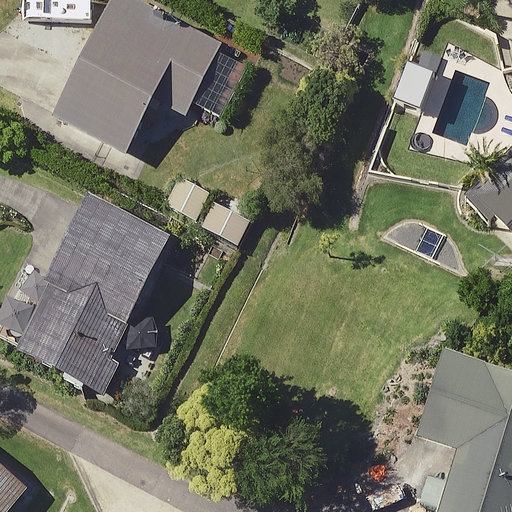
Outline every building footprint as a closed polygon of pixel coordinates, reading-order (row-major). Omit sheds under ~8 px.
[(222,54),(126,7),(66,132),(133,165),(161,107),(190,121),(222,54)] [(511,171),(470,205),(490,230),(499,223),(511,238),(511,171)] [(177,248),(97,210),(27,360),(108,398),(177,248)] [(511,511),(511,382),(450,364),(424,450),(465,462),(450,511),(511,511)] [(0,511),(21,511),(35,495),(0,466),(0,511)]
